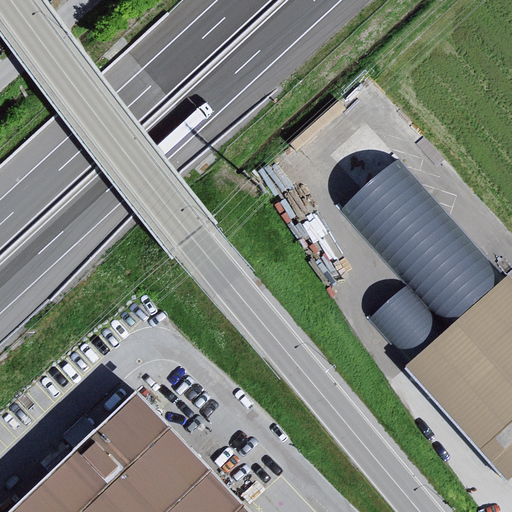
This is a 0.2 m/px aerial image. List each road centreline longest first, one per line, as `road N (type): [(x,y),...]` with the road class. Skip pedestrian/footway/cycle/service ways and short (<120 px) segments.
road 1 (tertiary): [(420,511),(156,194),(11,0)]
road 2 (motorway): [(0,290),(315,0)]
road 3 (motorway): [(243,0),(0,223)]
